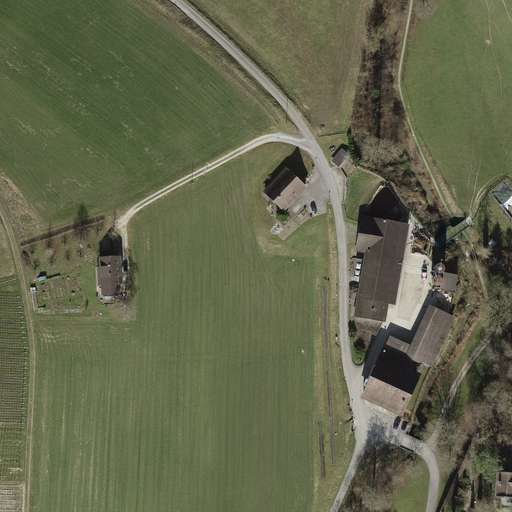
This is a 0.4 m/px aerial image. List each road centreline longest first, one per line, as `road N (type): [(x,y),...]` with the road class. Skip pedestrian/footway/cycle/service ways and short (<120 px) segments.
road 1 (unclassified): [(175,0),(298,118),(332,182),(346,343),(368,433)]
road 2 (track): [(27,511),(34,343),(0,209)]
road 3 (track): [(488,338),(425,451)]
road 4 (unclassified): [(368,433),(425,451),(434,469),(432,511)]
road 5 (track): [(511,241),(476,219),(440,244),(424,277)]
